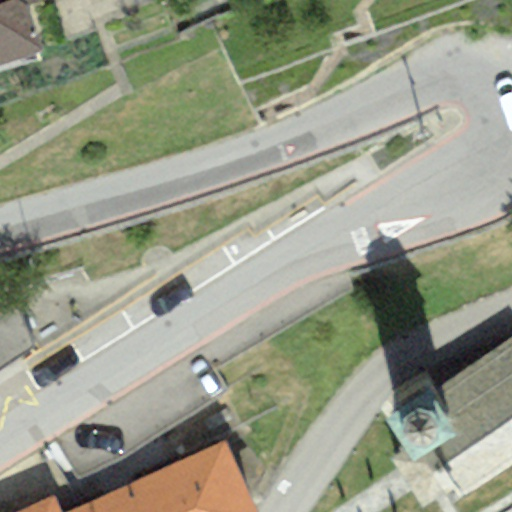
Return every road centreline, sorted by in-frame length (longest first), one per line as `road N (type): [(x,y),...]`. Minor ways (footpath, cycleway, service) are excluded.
road 1 (tertiary): [(0,443),(231,294),(492,162),(510,130),(507,102)]
road 2 (tertiary): [(507,102),(479,79),(444,79),(207,174),(0,231)]
road 3 (residential): [(278,511),(400,367),(511,313)]
